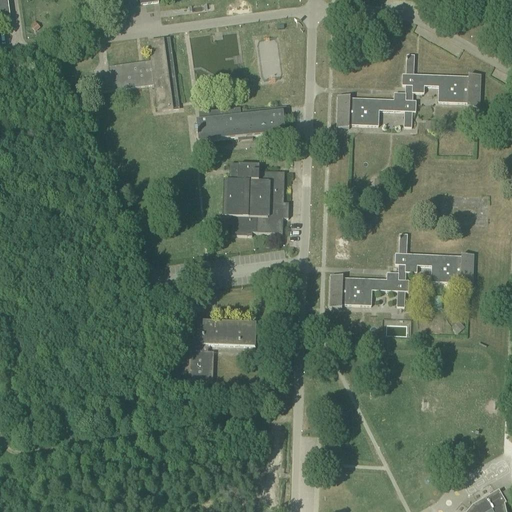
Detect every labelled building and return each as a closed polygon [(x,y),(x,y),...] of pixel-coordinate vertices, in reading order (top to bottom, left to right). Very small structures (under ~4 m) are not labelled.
[(0,0),(0,21),(10,20),(7,0),(0,0)] [(179,111),(169,41),(148,44),(151,64),(110,69),(111,77),(110,77),(110,78),(103,79),(104,86),(98,86),(100,95),(154,87),(157,112),(179,111)] [(414,78),(414,58),(407,58),(407,61),(406,61),(406,62),(407,62),(406,77),(403,77),(402,88),(406,88),(405,96),(394,96),(394,103),(350,101),(350,99),(338,99),(337,130),(349,131),(349,128),(379,129),(379,113),(405,114),(404,130),(411,130),(412,115),(416,115),(416,104),(413,104),(413,96),(424,96),(424,89),(438,90),(438,105),(468,106),(468,109),(480,109),(481,77),(468,77),(468,80),(414,78)] [(282,114),(281,110),(241,113),(240,111),(208,114),(208,121),(196,123),(198,135),(196,135),(196,139),(198,139),(199,144),(286,135),(284,114),(282,114)] [(435,132),(436,123),(426,123),(425,131),(435,132)] [(252,235),(255,235),(283,236),(283,221),(288,221),(289,212),(288,212),(288,214),(283,214),(285,175),(259,174),(259,167),(229,166),(229,184),(223,184),(222,220),(232,221),(231,238),(252,239),(252,235)] [(407,257),(407,237),(400,237),(400,240),(399,240),(399,242),(400,242),(399,257),(395,256),(395,268),(399,268),(398,276),(387,276),(387,283),(343,281),(343,279),(343,278),(330,278),(330,279),(331,279),(330,309),(329,310),(342,310),(342,308),(372,309),(372,293),(397,294),(397,310),(405,310),(405,295),(408,295),(409,284),(405,283),(406,275),(417,275),(417,269),(431,269),(431,285),(461,286),(460,288),(460,289),(473,289),(472,289),(474,258),(474,257),(462,257),(462,259),(407,257)] [(256,350),(256,326),(204,324),(204,306),(191,306),(188,384),(213,385),(214,354),(202,354),(203,348),(256,350)] [(506,511),(505,506),(507,505),(511,502),(511,489),(501,495),(499,492),(490,497),(489,495),(482,500),(482,501),(473,507),(468,511),(506,511)]
